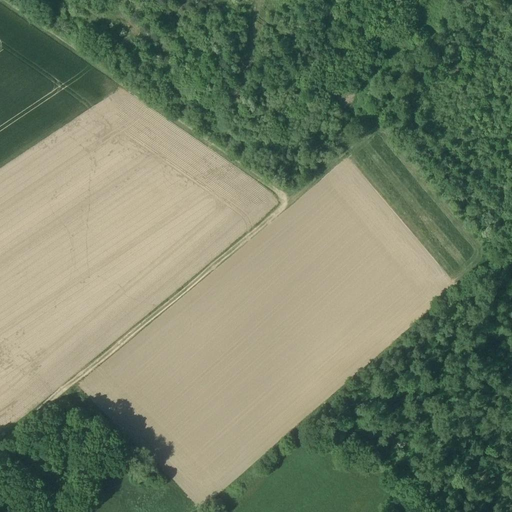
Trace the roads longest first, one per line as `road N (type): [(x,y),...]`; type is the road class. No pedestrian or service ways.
road 1 (track): [(0,446),(283,204),(276,188),(1,0)]
road 2 (track): [(283,204),(374,117)]
